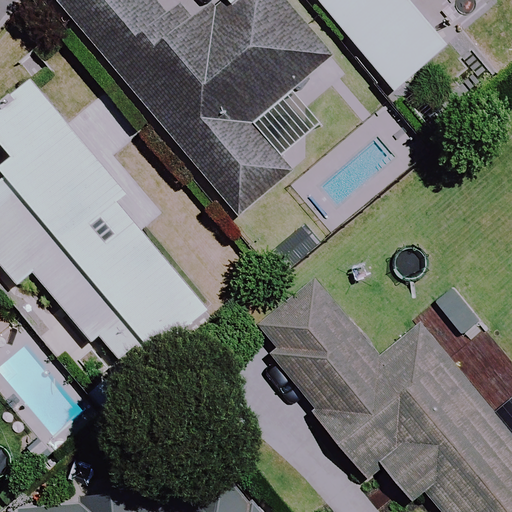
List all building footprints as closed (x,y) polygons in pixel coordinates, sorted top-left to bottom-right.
[(236,0),(185,42),(150,0),(56,0),(238,220),(291,176),(252,129),(331,64),(278,0),(236,0)] [(318,0),(397,94),(450,50),(411,4),(415,0),(459,0),(461,2),(463,0),(318,0)] [(105,171),(30,83),(0,108),(0,143),(18,165),(0,180),(0,264),(20,288),(36,274),(117,369),(140,349),(153,364),(213,313),(143,231),(161,215),(116,162),(105,171)] [(379,361),(316,285),(255,334),(322,416),(317,420),(368,483),(383,470),(412,505),(425,494),(439,511),(511,511),(511,438),(421,327),(379,361)] [(0,490),(54,446),(30,417),(0,441),(0,490)] [(252,511),(231,488),(173,492),(144,502),(16,511),(15,511),(252,511)]
